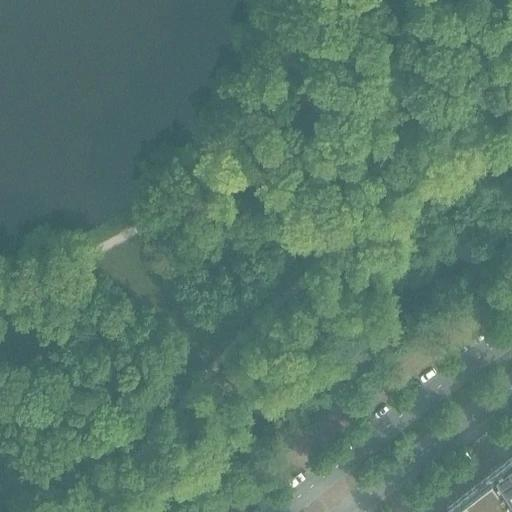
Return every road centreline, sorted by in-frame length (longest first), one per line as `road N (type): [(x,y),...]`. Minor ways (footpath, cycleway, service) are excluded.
road 1 (secondary): [(511,335),(324,476)]
road 2 (secondary): [(349,511),(511,389)]
